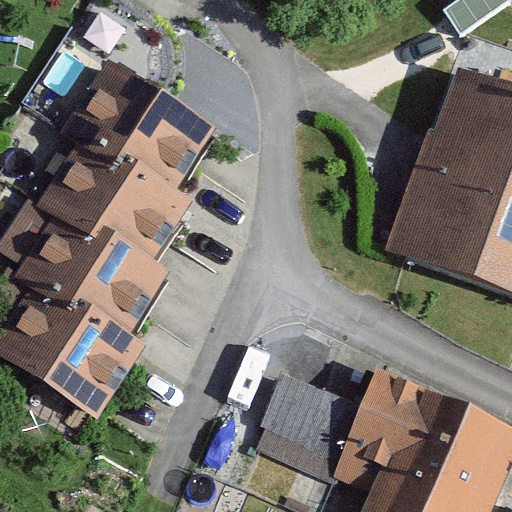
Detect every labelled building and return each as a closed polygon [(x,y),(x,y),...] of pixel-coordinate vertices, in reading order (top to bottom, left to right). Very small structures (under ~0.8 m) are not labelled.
[(202,133),(96,64),(58,122),(75,133),(164,191),(202,133)] [(511,98),(436,72),(372,253),(511,301),(511,98)] [(164,191),(75,133),(25,210),(43,222),(140,285),(190,208),(164,191)] [(109,332),(140,285),(43,222),(13,269),(26,277),(109,332)] [(128,345),(109,332),(26,277),(0,315),(0,360),(82,415),(128,345)] [(474,511),(507,439),(359,374),(320,462),(356,478),(341,511),(474,511)]
